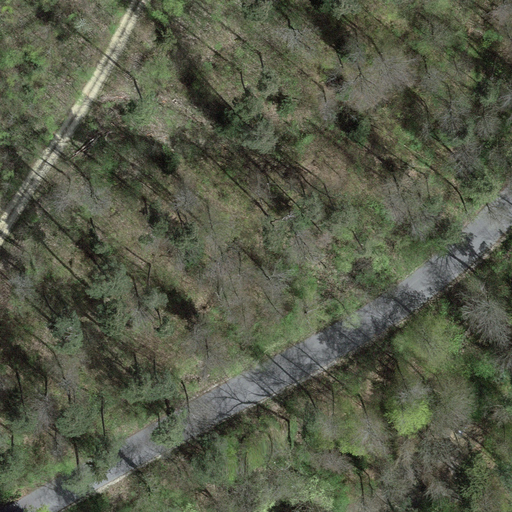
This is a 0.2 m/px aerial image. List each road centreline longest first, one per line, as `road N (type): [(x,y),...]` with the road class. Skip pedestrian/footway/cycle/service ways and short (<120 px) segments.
road 1 (unclassified): [(511,200),(465,249),(388,306),(29,511)]
road 2 (track): [(0,242),(139,0)]
